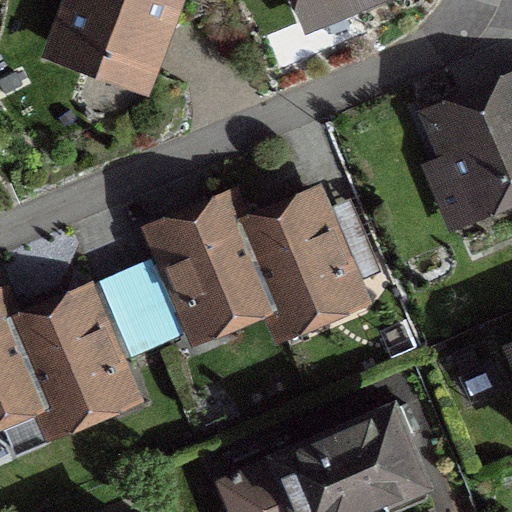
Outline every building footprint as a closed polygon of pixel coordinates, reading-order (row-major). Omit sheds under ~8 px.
[(105,63),(139,76),(166,0),(75,0),(55,55),(101,73),(105,63)] [(298,0),(307,22),(360,0),(298,0)] [(511,83),(429,119),(468,210),(511,190),(511,83)] [(353,300),(348,287),(371,277),(363,258),(340,268),(311,202),(239,232),(228,205),(226,205),(280,331),(353,300)] [(266,304),(278,332),(280,331),(226,205),(152,237),(194,335),(266,304)] [(0,310),(50,429),(124,397),(83,300),(11,330),(0,304),(0,310)] [(45,443),(49,429),(50,429),(0,310),(0,425),(13,456),(45,443)] [(142,327),(149,342),(173,331),(167,316),(142,327)] [(121,336),(127,351),(149,342),(142,327),(121,336)] [(397,511),(426,500),(389,413),(236,478),(235,475),(228,478),(229,481),(218,486),(229,511),(397,511)]
